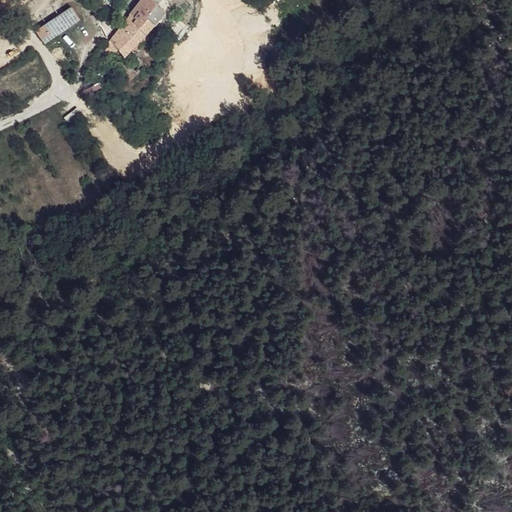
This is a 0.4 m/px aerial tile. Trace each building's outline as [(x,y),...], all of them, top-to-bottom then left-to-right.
[(91,0),(86,0),(95,16),(99,13),(91,0)] [(108,8),(103,0),(92,0),(100,13),(108,8)] [(142,12),(138,17),(150,29),(155,23),(157,24),(167,12),(155,0),(143,0),(136,9),(142,12)] [(72,7),(36,31),(44,43),(80,19),(72,7)] [(111,44),(127,56),(149,30),(130,17),(111,44)] [(126,64),(120,72),(129,80),(136,73),(126,64)] [(97,86),(82,95),(88,103),(103,95),(97,86)] [(78,110),(66,119),(75,131),(87,121),(78,110)]
